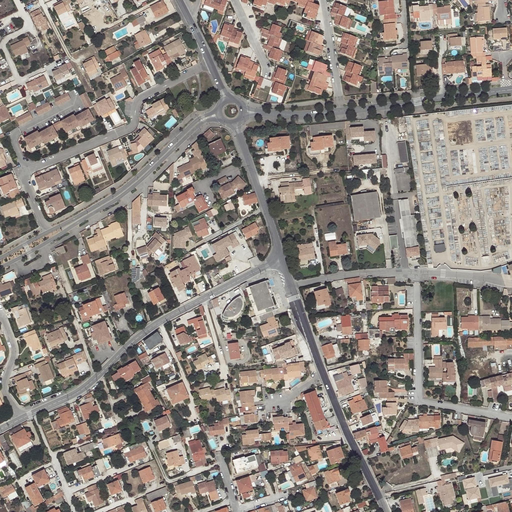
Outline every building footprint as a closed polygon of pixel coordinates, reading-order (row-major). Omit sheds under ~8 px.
[(64,0),(54,6),(59,16),(67,12),(71,10),(66,0),(64,0)] [(216,0),(213,8),(218,10),(223,11),(227,0),(216,0)] [(254,0),(252,5),(264,10),(267,2),(275,5),(276,3),(276,0),(254,0)] [(298,0),(298,3),(297,6),(305,9),(302,16),(314,21),(319,6),(313,3),(313,0),(298,0)] [(382,15),(382,19),(394,18),(394,14),(392,14),(389,15),(389,9),(392,9),(390,0),(384,0),(385,1),(377,1),(378,15),(382,15)] [(485,0),(479,0),(477,0),(478,12),(478,21),(480,21),(480,23),(485,23),(485,21),(490,20),(489,6),(485,7),(485,0)] [(168,11),(162,1),(160,1),(150,7),(156,18),(168,11)] [(331,12),(343,16),(347,7),(336,3),(335,7),(333,7),(331,12)] [(432,15),(435,15),(435,13),(433,3),(427,4),(426,5),(423,6),(420,6),(420,5),(414,5),(415,17),(421,16),(421,18),(432,17),(432,15)] [(437,3),(433,3),(435,13),(438,13),(439,24),(453,23),(452,7),(446,8),(445,5),(437,7),(437,3)] [(39,9),(31,13),(38,28),(46,24),(39,9)] [(69,16),(67,12),(59,16),(61,20),(69,16)] [(343,16),(331,12),(332,16),(335,17),(335,18),(336,19),(335,23),(345,27),(348,18),(345,17),(343,16)] [(135,15),(134,16),(140,27),(145,24),(143,22),(146,20),(142,15),(140,16),(138,14),(135,15)] [(394,18),(382,19),(382,32),(383,40),(393,40),(393,36),(393,31),(392,24),(394,23),(394,18)] [(230,38),(234,28),(234,25),(230,24),(229,25),(224,24),(221,35),(230,38)] [(262,28),(261,31),(263,32),(277,37),(279,32),(281,27),(273,24),(271,28),(270,31),(268,30),(262,28)] [(494,39),(501,38),(501,36),(508,36),(507,27),(493,28),(494,39)] [(230,38),(229,40),(238,44),(243,33),(237,31),(238,29),(234,28),(230,38)] [(151,42),(144,30),(136,35),(142,47),(151,42)] [(311,31),(307,41),(310,42),(321,46),(323,41),(321,40),(322,36),(311,31)] [(277,37),(263,32),(262,36),(268,38),(270,39),(269,41),(268,46),(276,49),(280,38),(277,37)] [(450,37),(450,41),(451,46),(462,45),(462,36),(458,36),(458,32),(449,33),(449,37),(450,37)] [(340,42),(343,43),(353,47),(356,37),(345,33),(344,38),(342,37),(340,42)] [(470,37),(472,57),(476,57),(484,56),(484,52),(482,52),(482,44),(481,36),(470,37)] [(15,55),(19,54),(28,50),(26,46),(25,44),(26,43),(28,45),(31,44),(28,37),(23,39),(23,40),(11,46),(15,55)] [(179,39),(164,47),(167,52),(169,56),(172,55),(178,52),(179,53),(185,50),(179,39)] [(422,44),(422,49),(433,48),(432,39),(421,40),(422,44)] [(321,46),(310,42),(307,51),(319,55),(320,51),(322,51),(324,47),(321,46)] [(341,52),(351,56),(355,47),(354,47),(353,47),(343,43),(341,47),(343,47),(341,52)] [(268,46),(264,45),(263,48),(269,50),(271,51),(270,53),(269,58),(277,61),(281,50),(278,49),(276,49),(268,46)] [(122,54),(119,50),(118,51),(115,46),(105,51),(108,56),(105,57),(107,62),(120,56),(122,54)] [(168,65),(172,63),(169,56),(167,52),(162,54),(159,50),(148,55),(155,69),(163,65),(167,63),(168,65)] [(404,55),(392,55),(392,57),(393,68),(400,68),(400,69),(409,68),(407,53),(404,53),(404,55)] [(87,73),(96,68),(99,67),(94,56),(85,60),(86,62),(83,64),(87,73)] [(245,58),(241,56),(237,68),(246,71),(249,61),(250,58),(246,56),(245,58)] [(378,57),(379,71),(384,71),(385,72),(385,71),(393,71),(393,68),(392,57),(388,57),(388,59),(388,60),(386,61),(385,59),(385,57),(378,57)] [(443,73),(447,73),(447,70),(455,69),(455,72),(465,71),(464,59),(446,61),(446,63),(442,63),(443,73)] [(139,85),(140,84),(139,82),(145,80),(144,78),(148,76),(140,60),(134,63),(136,68),(131,70),(139,85)] [(254,63),(249,61),(246,71),(245,74),(254,77),(259,66),(254,64),(254,63)] [(314,66),(312,70),(315,71),(325,75),(327,70),(325,70),(327,65),(316,61),(314,66)] [(346,71),(357,75),(361,65),(350,61),(348,66),(346,65),(345,70),(346,71)] [(433,74),(433,70),(431,70),(431,67),(431,62),(417,64),(417,74),(433,74)] [(472,77),(482,76),(482,74),(491,74),(490,68),(486,69),(486,64),(481,65),(481,67),(471,68),(472,77)] [(57,70),(62,79),(64,78),(63,76),(64,76),(64,75),(69,72),(66,65),(59,68),(59,70),(57,70)] [(98,72),(96,68),(87,73),(89,77),(98,72)] [(128,76),(124,68),(120,70),(122,74),(111,80),(116,89),(121,86),(126,84),(125,80),(124,78),(128,76)] [(273,81),(281,84),(285,76),(286,71),(278,68),(277,73),(275,77),(272,77),(271,80),(273,81)] [(56,81),(62,79),(57,70),(52,73),(56,81)] [(315,71),(312,80),(324,85),(326,81),(324,80),(326,75),(325,75),(315,71)] [(357,75),(346,71),(345,75),(346,76),(344,81),(355,85),(357,80),(360,81),(362,76),(359,75),(357,75)] [(45,77),(26,85),(29,91),(33,90),(34,92),(49,86),(45,77)] [(324,85),(312,80),(310,85),(308,90),(319,94),(321,89),(323,90),(323,89),(326,90),(328,86),(324,85)] [(281,84),(273,81),(272,87),(274,88),(272,93),(280,95),(283,85),(281,84)] [(20,88),(7,94),(11,102),(24,96),(20,88)] [(71,99),(67,92),(65,93),(54,99),(57,106),(71,99)] [(87,109),(93,106),(93,105),(91,102),(89,97),(86,92),(80,96),(87,109)] [(97,112),(99,117),(103,115),(101,111),(105,109),(106,110),(114,106),(111,100),(107,103),(106,100),(105,99),(96,103),(97,105),(94,107),(97,112)] [(150,118),(157,115),(165,111),(166,112),(170,110),(164,99),(152,105),(153,108),(147,111),(150,118)] [(39,116),(52,109),(48,102),(43,105),(37,108),(35,109),(39,116)] [(27,109),(29,112),(36,108),(34,103),(29,105),(30,108),(27,109)] [(4,105),(2,106),(8,119),(11,117),(5,105),(4,105)] [(101,111),(103,115),(115,109),(114,106),(106,110),(105,109),(101,111)] [(89,110),(75,117),(80,125),(81,128),(86,125),(95,120),(89,110)] [(20,126),(33,119),(30,112),(16,119),(20,126)] [(60,121),(56,123),(59,129),(63,127),(66,133),(76,128),(80,125),(75,117),(74,115),(61,122),(60,121)] [(406,128),(405,120),(409,120),(409,117),(400,118),(400,128),(406,128)] [(86,125),(87,129),(97,124),(95,120),(86,125)] [(322,130),(321,124),(309,125),(310,136),(318,135),(317,131),(322,130)] [(53,126),(39,133),(44,142),(45,144),(58,137),(53,126)] [(364,140),(375,139),(374,130),(363,131),(363,126),(361,127),(358,127),(350,127),(350,137),(363,136),(364,140)] [(76,128),(66,133),(68,136),(77,131),(76,128)] [(133,154),(139,153),(138,147),(141,144),(145,148),(152,141),(148,137),(151,134),(145,128),(139,134),(140,136),(135,141),(131,142),(133,154)] [(39,145),(44,142),(39,133),(38,131),(24,139),(30,150),(39,145)] [(208,132),(207,133),(200,139),(203,142),(212,134),(210,132),(208,132)] [(308,147),(309,151),(320,150),(324,149),(324,147),(333,146),(332,134),(313,137),(314,142),(311,143),(312,147),(308,147)] [(265,148),(265,152),(277,151),(281,150),(281,149),(290,148),(288,136),(270,138),(270,142),(267,143),(268,148),(265,148)] [(59,137),(50,142),(51,145),(60,140),(59,137)] [(221,139),(210,144),(215,155),(220,153),(219,151),(225,148),(221,139)] [(397,143),(400,163),(408,162),(405,142),(397,143)] [(207,166),(196,143),(192,146),(195,152),(192,153),(194,157),(195,156),(196,157),(189,161),(190,163),(194,172),(200,169),(207,166)] [(215,155),(210,144),(207,146),(212,158),(224,153),(224,151),(226,150),(225,148),(219,151),(220,153),(215,155)] [(41,148),(39,145),(30,150),(32,153),(41,148)] [(125,161),(128,159),(127,158),(124,151),(121,153),(120,150),(119,147),(107,152),(114,168),(118,167),(116,161),(115,159),(123,156),(123,158),(125,161)] [(86,160),(83,162),(87,171),(90,170),(90,167),(92,166),(94,172),(103,168),(99,160),(97,161),(96,159),(94,154),(85,158),(86,160)] [(353,156),(354,165),(376,164),(375,154),(353,156)] [(69,170),(73,180),(76,178),(77,180),(84,177),(79,163),(74,165),(75,167),(69,170)] [(189,176),(195,173),(194,172),(190,163),(177,170),(180,177),(177,178),(180,185),(183,184),(182,181),(181,180),(189,176)] [(394,169),(398,196),(405,195),(405,192),(412,191),(409,167),(394,169)] [(58,170),(47,174),(52,187),(56,185),(54,183),(62,180),(58,170)] [(36,179),(40,189),(47,186),(48,188),(52,187),(47,174),(36,179)] [(0,187),(2,187),(12,183),(10,180),(14,179),(12,175),(0,179),(0,187)] [(220,188),(224,197),(230,194),(231,196),(237,192),(235,188),(238,186),(242,189),(248,183),(241,175),(234,182),(232,183),(232,182),(220,188)] [(304,194),(312,194),(310,178),(303,179),(303,181),(304,188),(304,194)] [(12,183),(2,187),(5,194),(10,193),(12,197),(20,194),(15,181),(12,183)] [(280,201),(284,200),(295,199),(294,189),(294,188),(295,188),(294,182),(289,183),(289,182),(280,183),(280,189),(278,189),(279,193),(281,193),(281,195),(280,195),(280,201)] [(187,191),(176,198),(182,209),(186,207),(185,205),(193,201),(199,213),(207,209),(200,196),(197,198),(195,198),(193,194),(195,193),(192,188),(187,190),(187,191)] [(257,202),(256,193),(247,195),(246,192),(238,196),(239,197),(242,197),(244,205),(257,202)] [(351,196),(355,222),(380,218),(376,192),(351,196)] [(54,209),(65,205),(61,195),(50,199),(50,201),(46,203),(49,212),(50,213),(51,213),(52,213),(54,212),(54,211),(55,210),(54,209)] [(153,196),(148,196),(148,207),(153,207),(167,207),(167,195),(160,196),(153,196)] [(200,196),(207,209),(209,208),(202,195),(200,196)] [(140,206),(140,196),(132,203),(132,210),(140,210),(140,206)] [(6,216),(11,214),(19,211),(18,208),(17,205),(20,204),(21,207),(25,205),(22,199),(2,207),(6,216)] [(399,201),(401,217),(410,216),(407,199),(399,201)] [(231,210),(235,209),(232,200),(228,202),(228,204),(224,205),(226,211),(231,210)] [(410,216),(401,217),(407,249),(406,249),(407,257),(411,257),(411,260),(417,260),(416,256),(419,256),(415,231),(417,231),(414,215),(410,216)] [(154,217),(154,226),(166,226),(166,217),(154,217)] [(199,221),(200,225),(194,227),(198,237),(202,235),(209,233),(207,229),(206,227),(208,226),(205,218),(199,221)] [(112,227),(110,227),(101,230),(105,242),(107,241),(117,238),(116,236),(124,233),(120,222),(111,225),(112,225),(112,227)] [(242,230),(246,237),(250,234),(251,236),(258,233),(257,231),(256,228),(258,227),(255,222),(242,230)] [(193,236),(189,226),(185,228),(186,229),(175,233),(174,247),(183,248),(183,239),(189,237),(193,236)] [(105,242),(101,230),(101,229),(96,230),(98,236),(88,239),(92,251),(99,248),(107,246),(105,242)] [(233,248),(239,245),(232,233),(212,245),(217,254),(214,255),(217,262),(229,255),(225,247),(230,244),(233,248)] [(147,249),(149,256),(152,252),(154,254),(166,241),(157,234),(154,238),(155,239),(147,249)] [(367,235),(357,236),(359,246),(368,245),(375,250),(380,244),(380,240),(372,234),(369,237),(367,237),(367,235)] [(397,236),(389,237),(390,250),(398,249),(397,236)] [(147,249),(155,239),(154,238),(146,247),(147,249)] [(330,256),(339,255),(338,253),(347,252),(346,246),(341,246),(341,245),(336,245),(335,241),(328,242),(330,256)] [(434,245),(435,253),(446,252),(444,243),(434,245)] [(297,245),(299,261),(315,259),(313,249),(312,244),(303,245),(297,245)] [(146,247),(137,249),(140,260),(149,257),(149,256),(147,249),(146,247)] [(92,264),(89,255),(82,257),(85,266),(75,270),(79,282),(91,277),(87,266),(92,264)] [(106,274),(116,271),(114,264),(111,265),(110,266),(108,261),(110,261),(111,260),(110,256),(97,261),(99,265),(97,265),(101,275),(105,273),(106,274)] [(183,261),(187,268),(190,275),(200,270),(194,256),(183,261)] [(179,269),(170,273),(173,278),(172,278),(179,291),(185,288),(183,283),(190,280),(188,276),(190,275),(187,268),(180,271),(179,269)] [(29,285),(33,295),(42,292),(42,293),(49,290),(49,291),(53,289),(52,286),(51,282),(53,282),(52,280),(54,279),(52,273),(43,278),(44,281),(38,283),(37,282),(29,285)] [(146,281),(145,277),(139,280),(134,283),(136,290),(142,288),(141,283),(146,281)] [(360,277),(353,278),(356,297),(362,296),(360,277)] [(353,278),(345,279),(345,282),(348,282),(350,298),(356,297),(353,278)] [(247,282),(241,285),(244,296),(249,295),(256,317),(252,318),(254,324),(267,319),(274,317),(273,311),(279,309),(269,280),(249,287),(247,282)] [(0,297),(0,298),(15,293),(11,282),(3,285),(0,286),(0,297)] [(371,292),(371,302),(389,302),(389,286),(372,287),(372,292),(371,292)] [(337,295),(345,293),(343,287),(336,289),(337,295)] [(325,304),(326,306),(331,305),(327,289),(314,292),(316,299),(318,306),(325,304)] [(156,293),(155,290),(149,294),(155,305),(160,303),(165,300),(160,291),(156,293)] [(122,306),(125,305),(129,304),(125,293),(115,296),(118,305),(115,306),(117,311),(123,309),(122,306)] [(223,316),(223,317),(224,317),(225,318),(226,318),(228,318),(229,318),(231,318),(233,318),(235,317),(236,316),(239,314),(240,313),(241,312),(242,310),(243,307),(243,305),(243,303),(243,301),(242,299),(241,297),(239,297),(236,299),(233,301),(231,304),(229,306),(227,308),(226,310),(224,313),(223,315),(223,316)] [(326,308),(326,306),(325,304),(318,306),(316,299),(314,299),(317,310),(326,308)] [(80,311),(83,319),(89,317),(92,315),(93,315),(94,314),(98,313),(99,314),(98,314),(99,315),(108,312),(108,311),(104,312),(100,300),(83,306),(84,306),(85,310),(80,311)] [(13,313),(16,312),(18,311),(21,319),(19,319),(17,320),(20,328),(31,324),(25,309),(20,310),(18,307),(11,309),(13,313)] [(380,338),(380,330),(385,330),(385,328),(390,327),(390,330),(390,333),(395,333),(395,330),(407,329),(406,325),(408,325),(408,316),(398,316),(398,314),(394,314),(394,317),(392,317),(386,317),(386,318),(385,318),(385,317),(379,317),(379,329),(367,329),(367,338),(368,338),(379,338),(380,338)] [(437,336),(437,330),(437,328),(446,328),(446,322),(445,322),(445,319),(439,319),(439,314),(432,314),(432,336),(437,336)] [(274,317),(267,319),(268,324),(260,327),(264,337),(278,332),(277,329),(274,321),(277,321),(275,316),(274,317)] [(341,317),(343,335),(352,334),(351,316),(341,317)] [(474,330),(478,330),(478,326),(478,317),(478,316),(471,316),(471,317),(461,318),(462,329),(474,329),(474,330)] [(194,324),(196,330),(198,329),(198,332),(199,336),(207,334),(202,317),(188,322),(189,325),(194,324)] [(478,317),(478,326),(482,326),(482,330),(501,330),(501,319),(491,319),(483,319),(483,317),(478,317)] [(502,319),(501,319),(501,330),(502,330),(502,331),(511,330),(511,322),(510,323),(510,321),(506,321),(506,319),(502,319)] [(87,329),(93,348),(113,341),(110,334),(108,329),(106,322),(87,329)] [(60,330),(46,335),(51,347),(65,341),(62,335),(65,334),(63,327),(59,329),(60,330)] [(181,345),(184,344),(187,343),(187,344),(193,342),(191,337),(189,338),(184,327),(175,331),(181,345)] [(42,350),(35,331),(24,335),(28,346),(31,345),(35,353),(42,350)] [(157,333),(145,342),(150,350),(154,347),(160,344),(159,343),(163,340),(157,333)] [(511,336),(494,337),(494,345),(507,345),(511,344),(511,336)] [(494,337),(468,337),(468,347),(483,347),(483,345),(494,345),(494,337)] [(379,338),(368,338),(369,340),(358,340),(359,346),(355,346),(356,351),(359,351),(359,354),(369,353),(369,344),(379,344),(379,338)] [(278,345),(273,347),(277,361),(289,356),(290,357),(297,355),(294,349),(293,349),(290,342),(285,344),(286,346),(279,348),(278,345)] [(325,357),(326,356),(335,353),(335,356),(336,358),(341,356),(337,344),(332,346),(331,342),(320,342),(325,357)] [(238,355),(240,355),(238,343),(229,344),(231,360),(238,359),(238,355)] [(58,365),(62,375),(69,373),(77,369),(76,365),(84,362),(84,361),(80,353),(77,354),(77,355),(72,357),(73,359),(65,362),(58,365)] [(165,354),(153,360),(157,368),(169,362),(165,354)] [(199,360),(194,362),(198,371),(203,368),(202,366),(210,362),(211,365),(214,363),(212,356),(208,358),(206,354),(198,358),(199,360)] [(410,370),(409,354),(404,354),(404,359),(388,359),(388,370),(395,370),(395,369),(406,369),(406,370),(410,370)] [(442,362),(442,356),(438,356),(438,359),(434,359),(433,359),(433,364),(435,364),(437,363),(437,368),(435,367),(429,368),(429,379),(442,379),(442,373),(442,367),(442,362)] [(148,357),(141,360),(143,365),(151,362),(148,357)] [(490,362),(492,373),(507,370),(505,359),(490,362)] [(38,369),(41,376),(44,383),(54,379),(48,364),(45,365),(44,361),(34,365),(36,370),(38,369)] [(118,372),(112,376),(115,381),(121,378),(121,376),(122,375),(125,379),(141,370),(136,361),(122,369),(121,368),(118,371),(118,372)] [(442,379),(443,382),(447,382),(447,381),(455,381),(455,374),(454,374),(454,367),(454,363),(446,363),(446,362),(442,362),(442,367),(447,367),(447,373),(442,373),(442,379)] [(353,378),(365,375),(363,368),(360,368),(359,364),(346,368),(348,371),(333,376),(340,397),(354,392),(349,376),(352,375),(353,378)] [(300,366),(284,368),(284,369),(284,373),(285,378),(285,381),(289,380),(289,378),(295,377),(302,376),(300,366)] [(284,369),(265,370),(266,378),(266,379),(272,379),(273,381),(281,380),(281,378),(285,378),(284,373),(284,369)] [(241,372),(242,381),(249,380),(249,382),(249,383),(258,382),(256,370),(241,372)] [(26,373),(16,377),(18,382),(19,381),(21,385),(23,390),(31,387),(32,390),(37,389),(33,380),(30,381),(26,373)] [(504,384),(504,387),(511,385),(511,376),(509,377),(509,374),(480,380),(482,388),(486,387),(485,385),(490,383),(491,387),(504,384)] [(152,380),(149,375),(141,380),(144,385),(134,390),(136,393),(138,393),(142,401),(153,395),(150,389),(151,389),(148,383),(152,380)] [(357,391),(353,378),(352,375),(349,376),(354,392),(357,391)] [(362,392),(368,390),(365,377),(358,379),(362,392)] [(384,380),(374,381),(374,393),(379,393),(379,398),(387,398),(394,398),(394,392),(387,393),(387,387),(385,388),(384,380)] [(182,383),(164,391),(166,395),(169,394),(173,404),(189,398),(182,383)] [(217,400),(215,392),(211,393),(210,390),(210,388),(200,391),(203,401),(213,399),(213,400),(217,400)] [(215,392),(217,400),(217,401),(228,399),(228,401),(232,401),(230,392),(226,393),(226,391),(225,388),(215,391),(215,392)] [(249,408),(254,407),(254,403),(252,403),(251,397),(251,396),(255,396),(254,391),(240,392),(241,405),(244,404),(244,408),(249,408)] [(304,396),(314,423),(325,419),(322,409),(323,408),(324,407),(324,406),(325,405),(325,403),(324,401),(324,400),(323,399),(322,398),(320,398),(319,398),(317,398),(315,391),(304,396)] [(138,393),(136,393),(145,409),(146,408),(142,401),(138,393)] [(155,401),(153,395),(142,401),(146,408),(145,409),(144,409),(146,413),(160,405),(157,400),(155,401)] [(91,415),(93,415),(100,412),(97,405),(93,406),(92,402),(95,401),(93,397),(85,400),(87,404),(80,407),(85,420),(92,418),(91,415)] [(200,419),(204,417),(196,398),(191,400),(200,419)] [(398,403),(398,398),(394,398),(387,398),(388,403),(386,403),(386,407),(386,415),(396,414),(396,403),(398,403)] [(348,402),(353,414),(358,412),(358,413),(367,409),(363,399),(354,403),(353,400),(348,402)] [(254,407),(249,408),(249,411),(246,412),(246,415),(245,416),(246,424),(258,423),(257,414),(254,414),(254,411),(257,410),(257,407),(255,407),(254,407)] [(70,410),(59,415),(61,418),(57,420),(59,427),(68,423),(68,425),(75,422),(70,410)] [(369,414),(360,418),(363,426),(372,421),(369,414)] [(167,416),(155,421),(159,431),(171,426),(167,416)] [(424,416),(419,416),(419,420),(419,425),(435,425),(439,425),(439,416),(427,416),(424,416)] [(289,426),(288,418),(284,418),(284,417),(278,418),(274,418),(275,429),(281,428),(281,427),(285,427),(285,430),(290,430),(289,426)] [(209,427),(211,436),(225,434),(224,426),(230,425),(229,418),(218,420),(218,423),(215,424),(214,424),(215,426),(209,427)] [(325,419),(314,423),(316,431),(328,426),(325,419)] [(412,431),(419,431),(419,427),(419,425),(419,420),(415,420),(415,422),(408,422),(408,423),(404,420),(399,428),(403,430),(403,429),(412,429),(412,431)] [(468,421),(468,425),(471,425),(470,429),(470,431),(470,432),(470,433),(471,434),(472,435),(474,436),(483,437),(485,423),(468,421)] [(86,423),(82,425),(85,434),(86,435),(91,434),(86,423)] [(290,430),(291,440),(296,439),(295,437),(305,435),(304,424),(289,426),(290,430)] [(85,434),(82,425),(77,426),(81,436),(85,434)] [(28,437),(26,433),(22,426),(10,432),(20,453),(33,446),(28,437)] [(382,452),(388,451),(387,446),(385,441),(384,437),(379,438),(378,431),(376,427),(366,430),(370,441),(378,439),(379,441),(382,452)] [(182,431),(184,438),(191,436),(189,429),(182,431)] [(259,437),(259,434),(258,430),(242,432),(243,445),(255,444),(255,440),(254,437),(259,437)] [(353,433),(356,440),(360,439),(361,441),(363,440),(362,438),(366,437),(368,442),(370,441),(366,430),(353,433)] [(262,441),(273,440),(272,433),(261,434),(262,439),(262,441)] [(121,434),(103,440),(104,444),(103,445),(105,449),(117,445),(118,449),(123,448),(122,443),(124,442),(121,434)] [(182,442),(180,434),(173,437),(175,444),(182,442)] [(10,449),(3,435),(0,436),(0,441),(2,446),(5,452),(10,449)] [(424,441),(422,436),(417,438),(418,441),(414,442),(415,444),(418,444),(419,444),(424,442),(424,441)] [(439,445),(440,448),(452,445),(460,451),(465,443),(453,436),(438,439),(438,438),(430,439),(431,447),(439,445)] [(196,468),(203,465),(202,460),(200,458),(202,457),(205,456),(204,453),(207,452),(205,447),(202,448),(200,440),(196,441),(196,444),(190,445),(196,468)] [(493,451),(491,461),(496,462),(496,461),(499,461),(502,442),(492,440),(490,450),(493,451)] [(98,447),(96,442),(80,447),(81,450),(84,449),(85,453),(91,451),(91,449),(98,447)] [(145,452),(142,442),(122,450),(125,457),(127,457),(132,469),(150,462),(145,452)] [(399,448),(401,457),(418,452),(416,447),(411,448),(409,443),(404,444),(404,443),(400,445),(400,448),(399,448)] [(310,461),(311,461),(318,459),(322,458),(318,445),(294,446),(300,455),(303,461),(304,462),(310,460),(310,461)] [(338,453),(342,452),(340,447),(327,451),(331,465),(337,463),(336,460),(339,459),(340,459),(338,453)] [(76,449),(64,453),(69,465),(87,458),(84,452),(78,454),(76,449)] [(283,450),(276,451),(276,454),(271,454),(271,462),(279,462),(280,463),(289,462),(288,452),(283,452),(283,450)] [(167,453),(168,459),(170,466),(173,465),(176,464),(177,466),(185,464),(183,456),(179,457),(177,451),(167,453)] [(245,457),(235,460),(236,464),(234,464),(235,470),(237,469),(238,473),(259,466),(258,465),(255,456),(255,455),(245,458),(245,457)] [(294,459),(296,464),(299,462),(303,461),(300,455),(294,459)] [(101,458),(95,460),(100,472),(106,470),(101,458)] [(95,460),(90,463),(91,466),(78,471),(80,476),(82,475),(83,477),(85,481),(101,474),(100,472),(95,460)] [(299,462),(296,464),(289,468),(296,482),(306,478),(299,462)] [(309,471),(312,475),(316,473),(313,465),(307,467),(309,471)] [(150,468),(139,472),(144,483),(154,479),(150,468)] [(329,471),(324,473),(330,489),(338,486),(337,481),(342,479),(338,469),(329,472),(329,471)] [(32,476),(37,485),(43,482),(45,484),(50,481),(44,470),(32,476)] [(262,479),(269,476),(268,474),(267,471),(260,473),(262,479)] [(476,484),(475,477),(467,478),(466,474),(458,476),(459,481),(463,480),(466,490),(467,489),(469,498),(481,496),(479,486),(475,487),(475,485),(476,484)] [(511,478),(508,479),(507,474),(490,478),(494,496),(500,495),(497,485),(503,484),(504,488),(510,487),(511,492),(511,491),(511,478)] [(237,481),(240,493),(243,493),(244,498),(250,497),(248,493),(253,492),(250,482),(249,477),(237,481)] [(118,480),(107,485),(113,498),(118,496),(118,493),(122,491),(118,480)] [(181,495),(191,492),(196,491),(193,481),(175,487),(177,492),(180,491),(181,495)] [(206,482),(198,484),(201,494),(209,491),(212,500),(219,498),(214,481),(206,483),(206,482)] [(314,481),(307,483),(309,488),(303,490),(305,501),(316,498),(314,488),(318,487),(314,481)] [(10,482),(0,487),(0,489),(4,497),(10,494),(12,498),(17,495),(10,482)] [(34,484),(26,488),(35,505),(43,501),(34,484)] [(97,484),(88,488),(90,493),(86,494),(89,502),(93,500),(96,507),(105,503),(97,484)] [(450,484),(436,487),(437,493),(439,492),(441,492),(443,500),(444,505),(453,503),(451,497),(454,496),(452,488),(451,488),(450,484)] [(149,500),(161,496),(168,493),(165,487),(147,495),(149,500)] [(423,489),(414,491),(418,505),(423,503),(421,496),(427,495),(426,493),(424,493),(423,489)] [(348,490),(336,494),(340,505),(350,502),(348,495),(350,494),(348,490)] [(64,495),(62,491),(46,500),(47,502),(36,508),(34,505),(30,507),(31,510),(32,511),(35,511),(36,511),(42,508),(55,500),(62,496),(64,495)] [(400,501),(402,511),(413,511),(410,495),(400,498),(400,501)] [(148,501),(149,505),(152,504),(155,511),(162,511),(166,509),(161,496),(149,500),(148,501)] [(147,511),(143,500),(137,503),(138,505),(132,508),(133,511),(147,511)] [(487,511),(492,511),(495,510),(494,507),(497,507),(498,511),(509,511),(508,506),(510,505),(508,501),(486,506),(487,511)]
